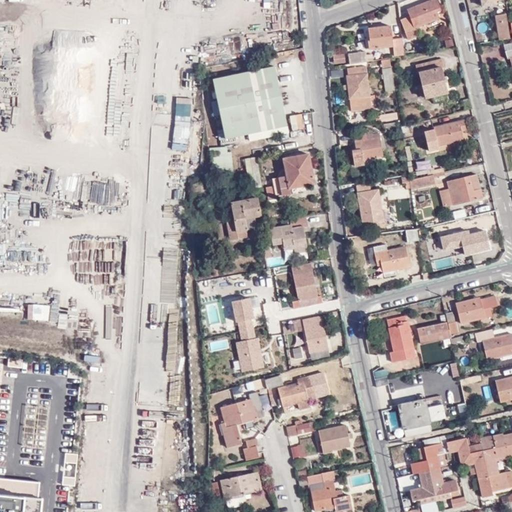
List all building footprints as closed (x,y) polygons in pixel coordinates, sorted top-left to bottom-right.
[(440,10),(436,0),(430,0),(408,9),(411,19),(402,23),(408,39),(417,36),(415,28),(438,19),(436,12),(440,10)] [(509,38),(504,7),(496,9),(497,15),(496,16),(500,40),(509,38)] [(490,16),(494,41),(500,40),(496,16),(490,16)] [(404,54),(402,38),(391,39),(390,26),(369,29),(370,41),(368,41),(369,49),(393,46),(394,55),(404,54)] [(350,65),(367,62),(365,51),(348,55),(350,65)] [(345,62),(343,53),(331,55),(333,64),(345,62)] [(257,68),(272,65),(271,57),(255,61),(257,68)] [(382,69),(385,68),(390,67),(389,59),(381,61),(382,69)] [(420,73),(423,84),(424,89),(423,89),(424,96),(426,96),(427,98),(447,93),(441,68),(444,67),(442,60),(416,66),(418,73),(420,73)] [(228,138),(249,133),(288,124),(275,65),(214,79),(228,138)] [(371,103),(365,67),(348,68),(349,76),(347,76),(350,98),(351,98),(352,106),(371,103)] [(388,91),(396,90),(392,67),(390,67),(385,68),(388,91)] [(383,122),(397,120),(397,113),(382,115),(383,122)] [(289,116),(291,131),(305,129),(303,114),(289,116)] [(436,133),(436,135),(439,145),(464,139),(462,131),(467,129),(465,121),(435,128),(436,133)] [(288,124),(249,133),(251,139),(289,130),(288,124)] [(383,156),(379,133),(372,134),(371,130),(354,132),(356,149),(353,150),(355,166),(364,165),(364,161),(374,159),(374,158),(383,156)] [(226,153),(212,154),(214,174),(212,175),(233,173),(231,152),(226,153)] [(309,153),(284,157),(287,175),(272,177),(273,184),(266,186),(268,198),(277,197),(276,194),(291,192),(290,186),(300,185),(299,180),(313,177),(309,153)] [(257,157),(245,159),(249,187),(260,186),(257,157)] [(410,186),(411,189),(434,183),(432,174),(409,179),(410,186)] [(447,182),(449,190),(454,205),(483,197),(477,174),(447,182)] [(406,187),(410,186),(409,179),(407,179),(407,176),(400,177),(402,184),(405,184),(406,187)] [(209,181),(193,183),(194,193),(210,191),(209,181)] [(360,201),(360,207),(363,226),(377,223),(376,214),(382,212),(379,190),(371,191),(370,184),(357,186),(360,201)] [(454,205),(449,190),(440,192),(444,208),(454,205)] [(252,193),(239,196),(240,201),(231,203),(231,206),(225,208),(227,218),(233,217),(234,220),(227,221),(230,240),(247,236),(246,229),(255,228),(255,229),(264,227),(262,214),(261,214),(257,198),(253,198),(252,193)] [(464,209),(453,212),(454,220),(466,217),(464,209)] [(376,214),(377,223),(385,222),(384,212),(382,212),(376,214)] [(307,215),(291,219),(292,226),(271,229),(274,245),(283,243),(284,250),(296,249),(296,253),(309,251),(306,231),(305,227),(309,227),(307,215)] [(471,222),(470,218),(454,222),(455,226),(471,222)] [(490,248),(485,232),(461,237),(465,254),(490,248)] [(373,247),(374,254),(379,253),(381,265),(382,269),(394,267),(395,269),(410,266),(405,247),(387,250),(386,244),(373,247)] [(292,266),(298,300),(291,301),(293,308),(322,302),(321,295),(317,296),(310,263),(292,266)] [(461,323),(481,319),(479,310),(483,310),(490,308),(497,306),(495,297),(480,300),(479,298),(457,303),(461,323)] [(250,299),(232,302),(239,341),(235,342),(241,373),(263,368),(250,299)] [(483,310),(485,318),(491,316),(490,308),(483,310)] [(449,324),(455,323),(453,312),(446,313),(449,324)] [(308,352),(327,348),(321,316),(302,319),(308,352)] [(406,322),(405,316),(388,320),(394,351),(390,351),(392,361),(415,356),(408,322),(406,322)] [(447,323),(418,330),(421,345),(451,338),(447,323)] [(458,333),(455,323),(449,324),(451,334),(458,333)] [(511,345),(511,333),(495,337),(493,329),(475,333),(477,342),(483,341),(487,359),(500,356),(511,353),(511,347),(511,346),(511,345)] [(451,338),(453,347),(467,344),(465,335),(451,338)] [(208,341),(210,351),(229,348),(227,339),(208,341)] [(310,360),(329,356),(327,348),(308,352),(310,360)] [(384,370),(373,372),(376,386),(387,383),(384,370)] [(281,374),(265,378),(265,380),(267,387),(283,382),(281,374)] [(469,383),(482,380),(480,374),(468,377),(469,383)] [(311,385),(310,381),(308,375),(302,376),(303,380),(278,386),(283,404),(297,401),(299,406),(309,404),(308,398),(316,395),(314,384),(311,385)] [(500,402),(511,398),(511,376),(495,381),(500,402)] [(239,423),(266,416),(259,390),(250,392),(252,398),(221,406),(227,427),(224,428),(230,448),(244,443),(239,423)] [(425,399),(418,400),(418,403),(412,405),(411,402),(402,404),(403,412),(400,413),(403,427),(445,417),(443,404),(427,408),(425,399)] [(314,422),(297,426),(298,432),(315,429),(314,422)] [(297,426),(297,424),(286,427),(288,435),(298,432),(297,426)] [(321,440),(323,452),(333,450),(332,448),(350,445),(349,438),(352,438),(351,432),(348,433),(346,424),(319,430),(321,440)] [(481,443),(475,444),(476,451),(470,453),(468,446),(466,437),(447,442),(446,435),(424,440),(426,447),(425,447),(427,460),(420,462),(411,464),(413,475),(420,473),(423,488),(410,490),(413,505),(422,503),(420,499),(428,497),(441,494),(451,492),(452,497),(459,495),(456,480),(443,483),(440,467),(447,466),(445,453),(458,450),(462,466),(469,464),(471,474),(477,472),(483,497),(494,495),(494,492),(508,488),(505,472),(500,473),(497,458),(511,454),(511,432),(503,435),(503,433),(480,438),(481,443)] [(260,445),(258,438),(246,440),(248,446),(244,447),(246,459),(260,456),(257,445),(260,445)] [(302,444),(291,446),(293,457),(304,455),(302,444)] [(427,460),(425,447),(418,449),(420,462),(427,460)] [(75,485),(76,453),(63,453),(63,485),(75,485)] [(263,488),(259,470),(222,479),(226,497),(263,488)] [(297,472),(299,486),(308,484),(305,470),(297,472)] [(335,477),(334,470),(307,476),(309,484),(324,481),(324,480),(333,478),(335,477)] [(0,511),(35,511),(39,483),(0,478),(0,511)] [(218,481),(209,483),(212,499),(222,497),(218,481)] [(324,481),(309,484),(310,491),(311,491),(326,488),(325,483),(324,481)] [(336,490),(334,481),(325,483),(326,488),(311,491),(316,511),(335,507),(336,511),(353,508),(350,495),(344,496),(343,492),(336,493),(336,490)] [(511,492),(500,494),(502,504),(511,502),(511,492)] [(466,505),(464,497),(451,500),(453,508),(466,505)]
